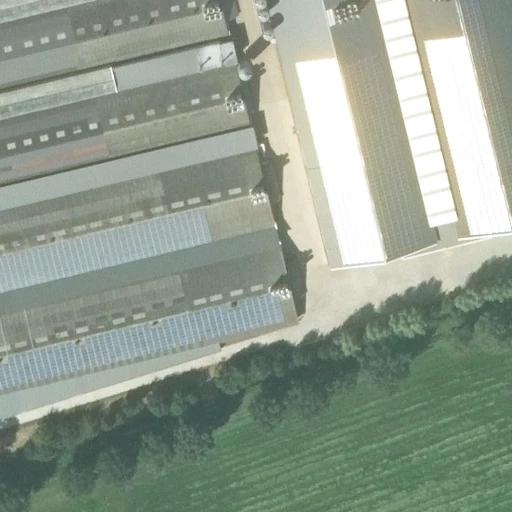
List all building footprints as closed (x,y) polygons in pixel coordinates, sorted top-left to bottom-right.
[(0,87),(229,35),(220,0),(78,0),(0,19),(0,87)] [(402,256),(447,244),(440,216),(429,219),(375,0),(270,0),(334,263),(400,247),(402,256)] [(511,43),(501,0),(400,0),(453,213),(440,216),(447,244),(474,235),(469,221),(511,208),(511,43)] [(234,59),(229,35),(108,63),(114,88),(0,116),(0,182),(250,122),(234,59)] [(0,284),(273,219),(255,143),(0,204),(0,284)] [(0,389),(297,318),(279,242),(0,309),(0,389)]
